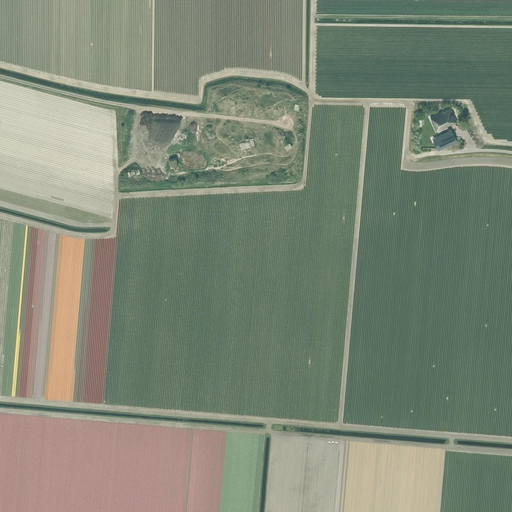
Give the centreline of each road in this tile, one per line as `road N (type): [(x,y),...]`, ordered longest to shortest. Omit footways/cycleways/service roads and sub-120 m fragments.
road 1 (track): [(511,441),(339,427),(368,101),(409,106),(411,166),(511,162)]
road 2 (track): [(310,96),(296,185),(120,195),(113,228),(102,235),(0,214)]
road 3 (track): [(0,400),(339,427)]
road 4 (track): [(511,18),(311,16),(310,96),(368,101)]
road 5 (track): [(0,409),(264,431),(269,421)]
road 6 (track): [(268,427),(444,447)]
road 7 (track): [(438,511),(444,447),(511,452)]
